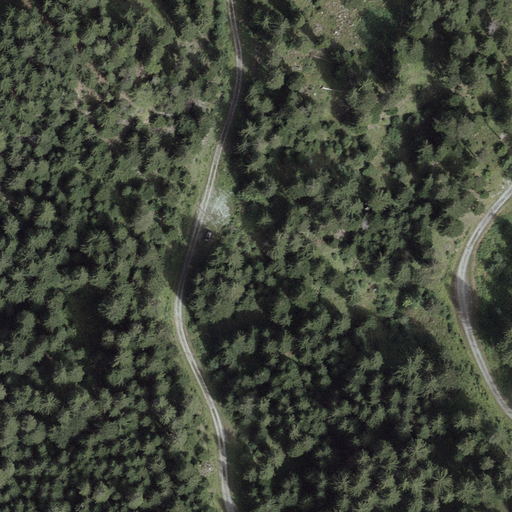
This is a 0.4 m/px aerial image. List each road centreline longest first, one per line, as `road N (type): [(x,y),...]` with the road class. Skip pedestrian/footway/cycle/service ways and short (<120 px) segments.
road 1 (track): [(230,511),(221,495),(219,416),(180,325),(187,257),(239,86),(237,0)]
road 2 (track): [(511,196),(476,235),(455,290),(511,392)]
